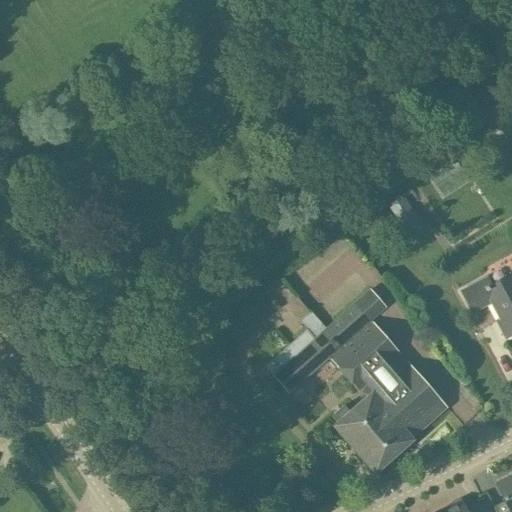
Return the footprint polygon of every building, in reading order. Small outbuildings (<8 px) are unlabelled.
[(429,177),(442,197),(468,180),(455,160),(429,177)] [(420,223),(404,198),(390,207),(386,201),(347,228),(353,238),(393,212),(407,232),(420,223)] [(491,302),(500,319),(503,317),(511,333),(511,276),(511,275),(490,286),(486,279),(461,292),(472,312),(491,302)] [(351,306),(333,322),(353,347),(352,348),(378,380),(373,385),(408,427),(409,426),(412,430),(407,434),(410,438),(446,407),(416,372),(417,372),(392,344),(391,344),(375,326),(371,321),(386,308),(370,289),(351,306)] [(283,364),(272,373),(289,392),(329,360),(329,359),(332,363),(358,392),(366,385),(372,392),(334,426),(374,471),(410,439),(410,438),(407,434),(412,430),(409,426),(408,427),(373,385),(378,380),(352,348),(353,347),(333,322),(326,328),(315,337),(308,328),(275,356),(283,364)] [(511,511),(511,474),(507,477),(494,484),(503,500),(508,511),(511,511)] [(508,511),(503,500),(492,506),(495,511),(508,511)] [(465,511),(460,501),(437,511),(465,511)]
